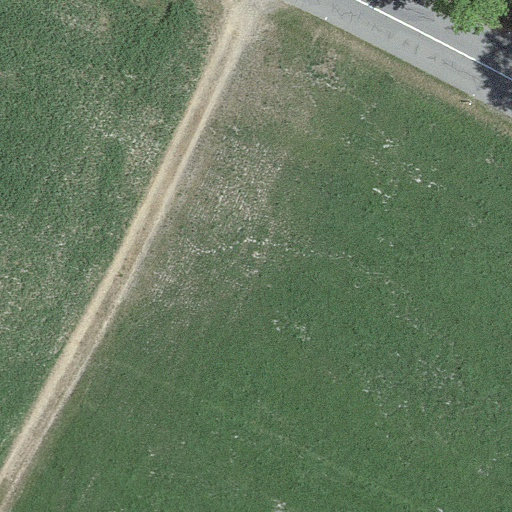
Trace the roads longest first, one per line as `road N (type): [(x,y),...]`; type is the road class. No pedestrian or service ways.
road 1 (track): [(0,499),(255,0)]
road 2 (secondary): [(511,80),(355,0)]
